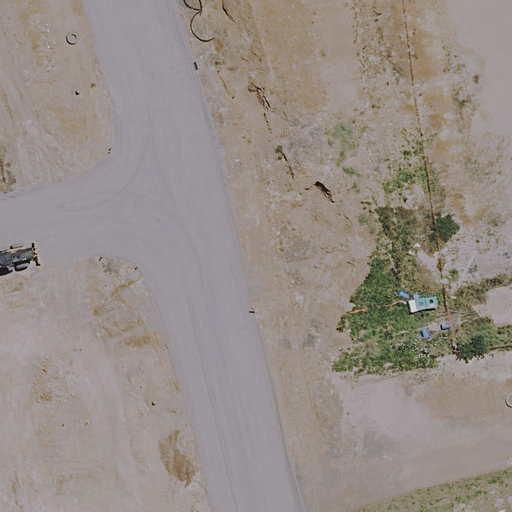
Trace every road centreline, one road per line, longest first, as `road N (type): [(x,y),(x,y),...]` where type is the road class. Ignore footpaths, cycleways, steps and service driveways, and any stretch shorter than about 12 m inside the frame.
road 1 (unknown): [(287,511),(216,241),(138,0)]
road 2 (unknown): [(0,275),(216,241)]
